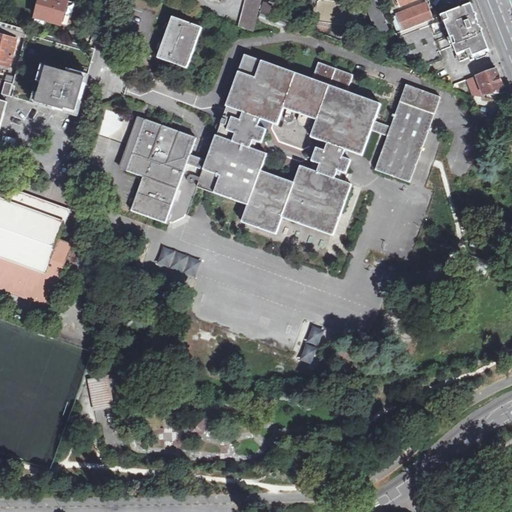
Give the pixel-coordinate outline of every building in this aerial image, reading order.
[(68,1),(64,0),(41,0),(36,18),(61,25),(68,1)] [(247,0),(240,26),(254,32),(260,10),(262,0),(247,0)] [(376,0),(364,0),(378,35),(389,31),(376,0)] [(68,1),(61,25),(68,27),(76,4),(68,1)] [(310,10),(315,24),(324,20),(328,28),(337,25),(340,24),(333,4),(321,9),(319,3),(309,7),(310,10)] [(263,12),(271,15),(273,6),(265,4),(263,12)] [(432,20),(426,4),(397,16),(403,32),(432,20)] [(486,40),(472,5),(432,20),(403,32),(395,35),(403,56),(413,60),(419,58),(421,63),(420,66),(427,70),(429,66),(444,61),(440,52),(454,46),(460,62),(490,51),(486,40)] [(170,21),(159,60),(189,68),(199,29),(170,21)] [(28,30),(0,22),(0,35),(17,40),(17,43),(24,45),(28,30)] [(6,82),(2,94),(66,112),(67,109),(77,112),(95,49),(28,30),(24,45),(13,84),(6,82)] [(0,64),(11,67),(17,43),(17,40),(0,35),(0,64)] [(345,150),(363,156),(372,131),(376,121),(382,104),(347,92),(354,76),(320,63),(314,80),(246,56),(227,107),(244,113),(241,121),(233,118),(228,131),(236,134),(233,143),(216,137),(207,161),(204,170),(198,187),(248,205),(242,222),(277,235),(283,218),(334,236),(352,185),(335,179),(338,171),(347,174),(352,161),(343,157),(345,150)] [(504,88),(497,69),(477,76),(479,80),(484,95),(489,94),(503,97),(502,93),(506,93),(504,88)] [(391,127),(388,137),(376,170),(410,183),(416,168),(423,147),(428,136),(441,98),(407,85),(391,127)] [(191,155),(197,139),(146,120),(144,123),(141,133),(130,162),(127,171),(144,177),(131,211),(166,224),(168,219),(170,215),(182,181),(188,165),(191,155)] [(130,162),(141,133),(144,123),(139,121),(138,125),(134,134),(125,160),(130,162)] [(391,127),(376,121),(372,131),(388,137),(391,127)] [(207,161),(191,155),(188,165),(204,170),(207,161)] [(0,187),(0,200),(64,224),(68,211),(0,187)] [(0,285),(0,286),(1,286),(4,276),(16,280),(14,286),(12,290),(50,304),(71,245),(58,241),(64,224),(0,200),(0,285)] [(196,278),(202,260),(164,247),(158,265),(196,278)] [(312,326),(300,361),(313,366),(325,330),(312,326)] [(114,375),(89,380),(95,410),(114,406),(110,388),(116,387),(114,375)]
